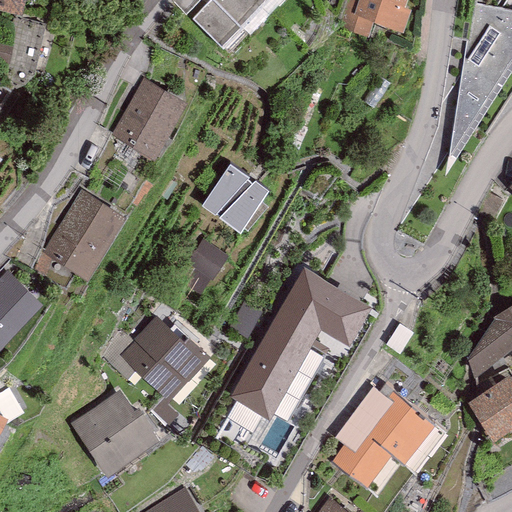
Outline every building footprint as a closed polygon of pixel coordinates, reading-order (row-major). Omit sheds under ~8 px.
[(24,0),(0,0),(0,9),(21,14),(24,0)] [(209,0),(192,19),(230,54),(280,0),(209,0)] [(348,0),(339,28),(368,37),(372,23),(402,33),(410,8),(406,6),(408,0),(348,0)] [(511,70),(511,10),(475,4),(469,40),(465,39),(445,175),(511,70)] [(0,37),(0,58),(13,61),(17,40),(0,37)] [(143,78),(110,136),(153,161),(187,103),(143,78)] [(268,190),(230,164),(201,206),(239,232),(268,190)] [(81,190),(42,253),(87,281),(126,218),(81,190)] [(201,239),(185,265),(212,281),(228,256),(201,239)] [(269,418),(320,329),(349,345),(371,306),(304,267),(230,396),(269,418)] [(0,278),(0,348),(42,305),(7,271),(0,278)] [(511,304),(492,317),(494,318),(467,359),(474,378),(511,349),(511,304)] [(189,337),(184,342),(156,316),(120,355),(170,401),(210,357),(189,337)] [(511,381),(509,376),(467,402),(493,442),(511,429),(511,381)] [(436,423),(384,383),(379,391),(373,386),(334,438),(343,446),(332,461),(367,489),(392,456),(404,465),(436,423)] [(137,408),(134,410),(120,389),(69,424),(106,478),(160,441),(137,408)] [(142,511),(198,511),(183,487),(142,511)] [(348,511),(328,497),(316,511),(348,511)]
